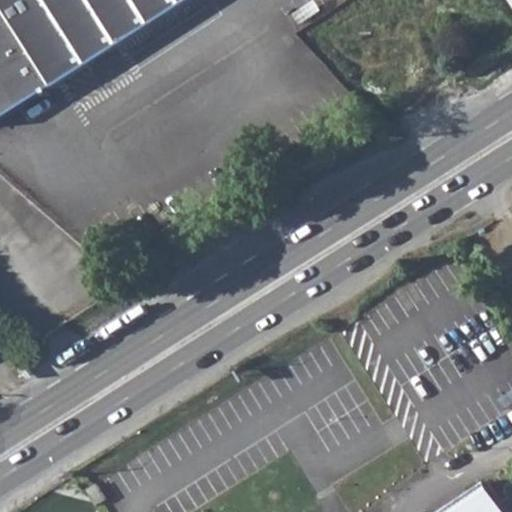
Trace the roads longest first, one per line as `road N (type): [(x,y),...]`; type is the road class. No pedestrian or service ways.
road 1 (primary): [(511,111),(0,438)]
road 2 (primary): [(0,478),(511,157)]
